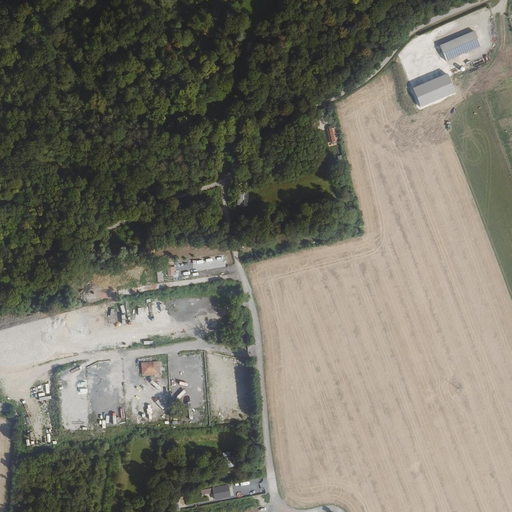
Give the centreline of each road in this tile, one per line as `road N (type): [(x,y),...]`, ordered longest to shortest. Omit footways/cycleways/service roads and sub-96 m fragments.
road 1 (unclassified): [(483,0),(411,32),(380,70),(272,132),(222,181),(24,255),(0,272)]
road 2 (track): [(222,181),(257,344),(276,511)]
